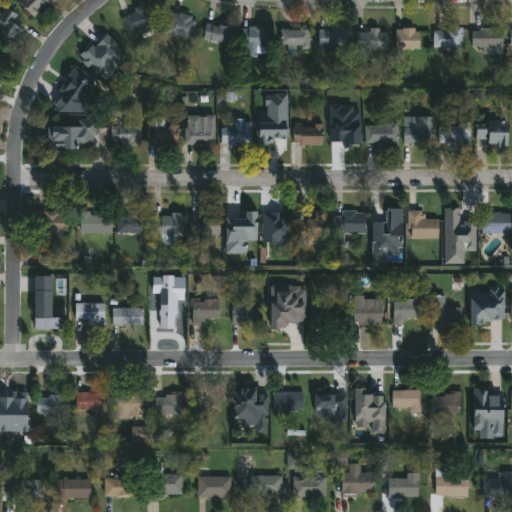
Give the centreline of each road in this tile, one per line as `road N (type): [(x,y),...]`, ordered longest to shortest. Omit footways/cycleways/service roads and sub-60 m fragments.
road 1 (residential): [(0,359),(511,358)]
road 2 (residential): [(10,178),(511,179)]
road 3 (residential): [(10,359),(15,118),(40,59),(91,0)]
